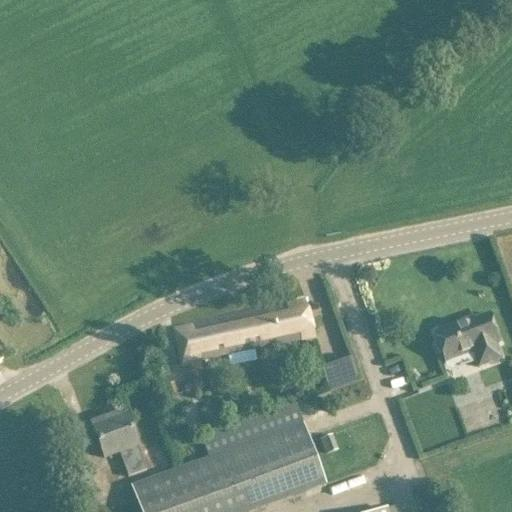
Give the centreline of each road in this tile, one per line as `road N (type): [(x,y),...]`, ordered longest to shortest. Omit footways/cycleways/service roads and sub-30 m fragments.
road 1 (unclassified): [(0,392),(162,297),(245,262),(511,217)]
road 2 (unknown): [(306,511),(395,474),(405,448),(394,395),(319,249)]
